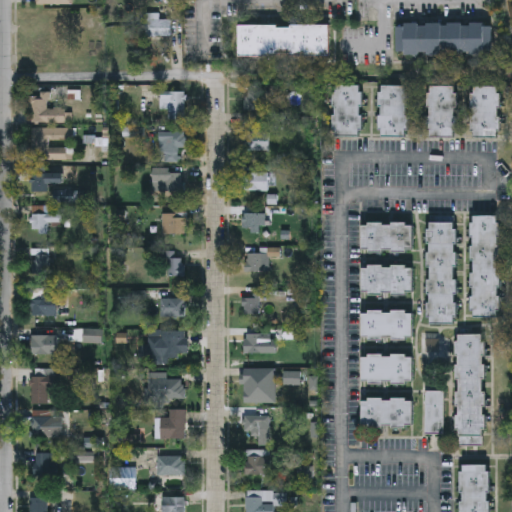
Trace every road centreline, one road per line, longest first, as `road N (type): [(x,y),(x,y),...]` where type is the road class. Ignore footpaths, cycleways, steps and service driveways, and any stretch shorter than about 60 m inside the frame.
road 1 (residential): [(2,0),(3,511)]
road 2 (residential): [(216,75),(216,511)]
road 3 (residential): [(216,75),(2,79)]
